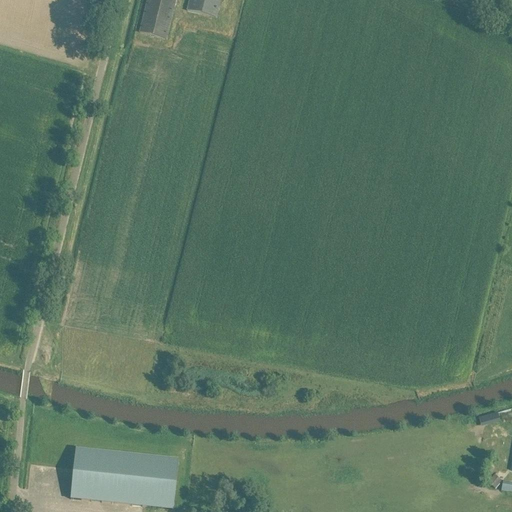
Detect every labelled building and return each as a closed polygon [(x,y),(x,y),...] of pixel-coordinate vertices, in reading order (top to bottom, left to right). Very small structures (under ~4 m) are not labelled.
[(147,0),(140,33),(149,35),(167,39),(176,0),(147,0)] [(221,0),(189,0),(187,11),(217,18),(221,0)] [(479,418),(481,424),(482,427),(501,421),(498,412),(479,418)] [(76,450),(71,500),(173,511),(178,461),(76,450)] [(511,483),(503,482),(502,492),(511,493),(511,483)]
